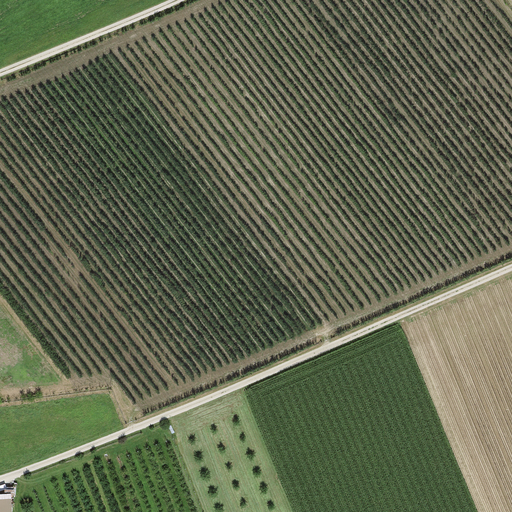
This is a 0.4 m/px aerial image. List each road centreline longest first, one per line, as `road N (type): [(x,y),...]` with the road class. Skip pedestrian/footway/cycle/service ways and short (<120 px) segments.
road 1 (track): [(0,480),(511,267)]
road 2 (track): [(0,72),(177,0)]
